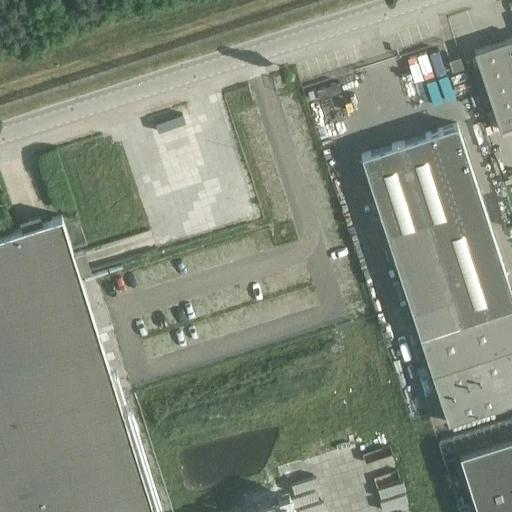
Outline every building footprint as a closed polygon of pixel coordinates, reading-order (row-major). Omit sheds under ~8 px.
[(511,38),(475,51),(501,130),(511,126),(511,38)] [(463,67),(460,56),(448,60),(452,71),(463,67)] [(448,422),(462,418),(511,401),(511,290),(457,123),(361,154),(386,232),(392,251),(419,335),(448,422)] [(154,511),(62,215),(0,234),(0,511),(154,511)] [(477,511),(511,511),(511,436),(459,453),(477,511)]
